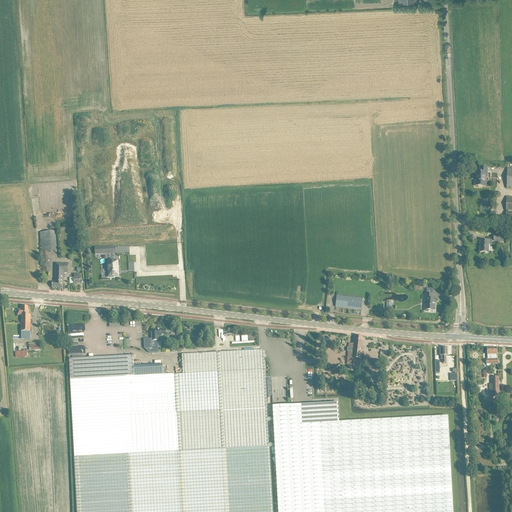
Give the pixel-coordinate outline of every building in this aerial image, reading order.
[(475,186),(480,186),(484,186),(485,172),(487,173),(487,167),(485,167),(480,167),(480,172),(476,172),(475,186)] [(55,231),(40,232),(42,252),(56,251),(55,231)] [(480,252),(485,253),(488,253),(488,251),(492,251),(492,245),(492,241),(489,241),(480,241),(480,252)] [(110,264),(108,265),(109,280),(114,279),(118,279),(117,264),(114,264),(114,262),(110,262),(110,264)] [(68,264),(56,263),(56,282),(53,282),(53,283),(52,283),(52,288),(63,288),(64,273),(67,273),(67,268),(68,264)] [(74,274),(74,278),(70,278),(70,283),(70,284),(74,283),(74,284),(81,283),(80,274),(74,274)] [(427,289),(426,294),(425,294),(425,299),(426,299),(426,305),(425,305),(424,310),(428,310),(428,311),(431,312),(431,311),(435,311),(435,310),(436,306),(435,306),(435,299),(433,299),(433,294),(432,294),(432,290),(427,289)] [(337,296),(336,302),(336,307),(361,310),(362,305),(362,299),(337,296)] [(21,310),(18,310),(18,315),(21,315),(21,332),(21,340),(30,340),(31,315),(29,315),(29,310),(28,310),(28,307),(21,307),(21,310)] [(152,329),(152,334),(153,341),(158,341),(158,336),(166,336),(166,330),(161,330),(160,329),(152,329)] [(354,344),(349,344),(347,363),(352,364),(361,365),(363,337),(354,336),(354,344)] [(487,355),(487,359),(487,364),(491,364),(498,364),(498,359),(497,359),(496,347),(487,348),(487,355)] [(448,356),(447,348),(442,348),(439,348),(440,356),(441,356),(441,360),(442,360),(442,363),(446,363),(446,356),(448,356)] [(133,356),(69,359),(77,511),(272,511),(264,350),(182,355),(183,374),(163,375),(162,364),(133,366),(133,356)] [(367,361),(367,368),(380,368),(379,360),(367,361)] [(500,398),(499,377),(492,377),(492,384),(489,384),(490,398),(500,398)] [(300,405),(273,407),(278,511),(452,511),(448,416),(301,424),(300,405)]
